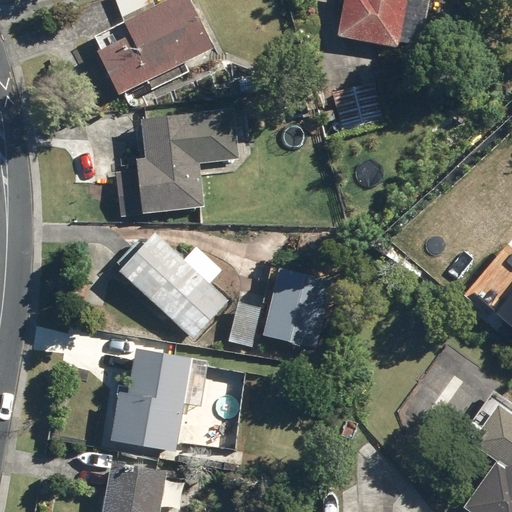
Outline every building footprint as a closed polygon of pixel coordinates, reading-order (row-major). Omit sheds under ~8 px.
[(151,0),(112,0),(119,20),(126,34),(93,51),(116,94),(210,49),(183,0),(163,0),(154,5),(151,0)] [(340,0),(333,37),(396,48),(404,0),(340,0)] [(381,81),(409,86),(414,56),(386,51),(381,81)] [(332,93),(340,131),(381,121),(373,83),(332,93)] [(119,216),(202,206),(198,165),(238,160),(231,108),(137,120),(142,157),(132,158),(134,172),(115,174),(119,216)] [(115,270),(189,340),(226,302),(207,285),(220,271),(193,247),(181,260),(151,232),(115,270)] [(261,336),(313,349),(330,282),(275,268),(261,336)] [(225,340),(251,347),(260,308),(233,302),(225,340)] [(180,413),(196,416),(203,425),(217,413),(208,402),(201,401),(206,359),(132,348),(124,393),(115,392),(108,440),(174,450),(180,413)] [(461,508),(466,511),(511,511),(511,402),(494,390),(462,434),(471,441),(469,445),(494,463),(461,508)] [(98,511),(158,511),(164,472),(107,463),(98,511)]
